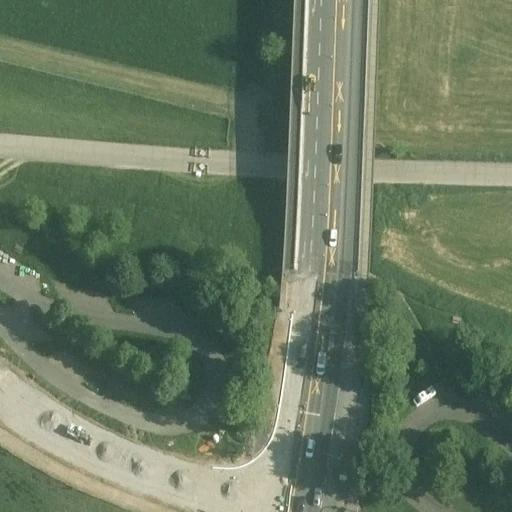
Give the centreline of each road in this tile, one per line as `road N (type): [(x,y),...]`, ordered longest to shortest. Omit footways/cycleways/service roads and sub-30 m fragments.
road 1 (primary): [(297,511),(323,258),(334,0)]
road 2 (track): [(0,146),(511,165)]
road 3 (secondary): [(253,511),(147,476),(0,394)]
